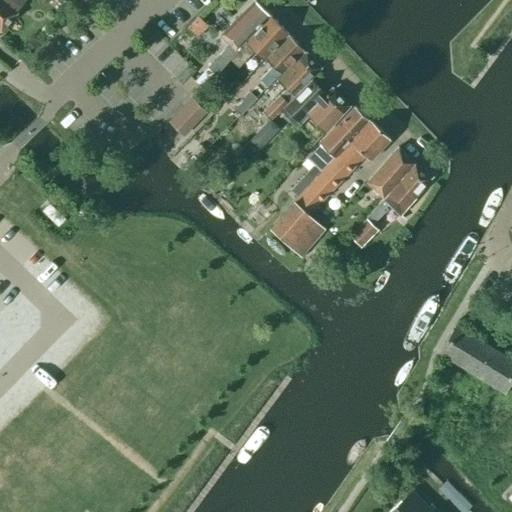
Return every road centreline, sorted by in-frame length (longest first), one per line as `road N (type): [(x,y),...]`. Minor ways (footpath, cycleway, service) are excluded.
road 1 (residential): [(434,167),(270,0)]
road 2 (residential): [(12,148),(52,98),(162,0)]
